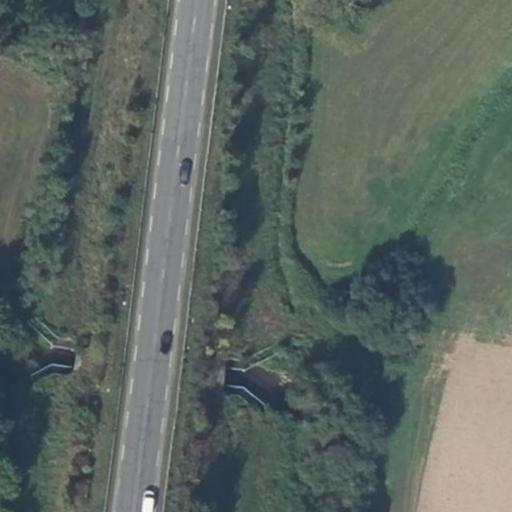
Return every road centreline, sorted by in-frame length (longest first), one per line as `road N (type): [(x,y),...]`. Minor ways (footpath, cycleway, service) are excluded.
road 1 (primary): [(196,0),(133,511)]
road 2 (track): [(117,0),(47,322)]
